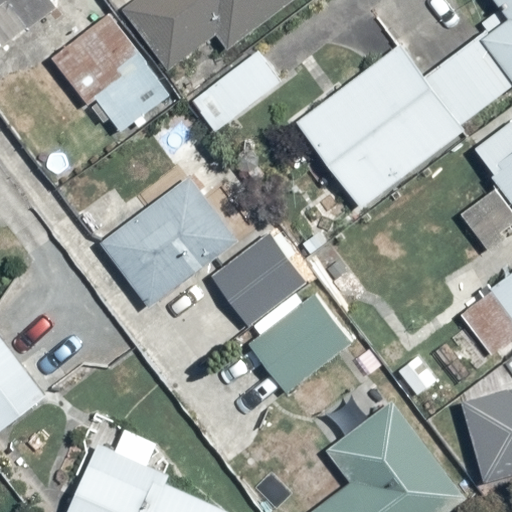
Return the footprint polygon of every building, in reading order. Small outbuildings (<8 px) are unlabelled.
[(0,0),(0,57),(75,0),(0,0)] [(139,0),(125,11),(170,73),(221,35),(237,49),(303,0),(139,0)] [(511,99),(511,0),(496,0),(509,17),(423,77),(402,51),(303,120),(366,208),(511,99)] [(172,92),(110,13),(53,58),(88,103),(96,96),(123,130),(172,92)] [(282,79),(259,48),(192,97),(215,129),(282,79)] [(511,124),(478,147),(511,195),(511,124)] [(91,163),(64,183),(85,211),(112,191),(91,163)] [(242,240),(194,177),(104,245),(156,308),(242,240)] [(252,329),(311,286),(270,231),(212,274),(252,329)] [(511,273),(462,315),(496,355),(511,341),(511,273)] [(319,297),(311,286),(252,329),(244,335),(286,393),(353,344),(319,297)] [(0,432),(46,396),(0,336),(0,432)] [(511,387),(466,400),(487,484),(511,477),(511,387)] [(455,511),(473,499),(392,400),(328,451),(354,482),(314,511),(455,511)] [(232,511),(231,510),(95,452),(70,511),(232,511)]
